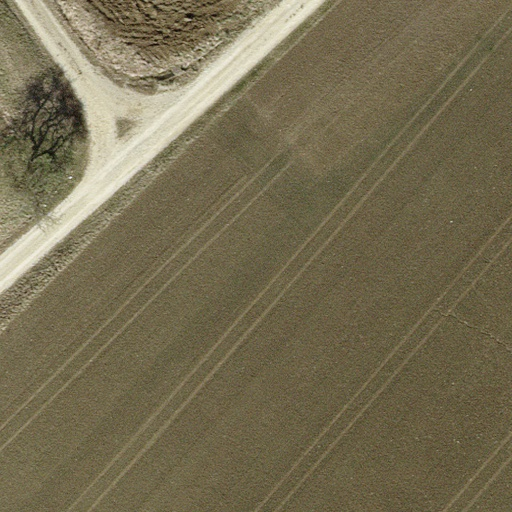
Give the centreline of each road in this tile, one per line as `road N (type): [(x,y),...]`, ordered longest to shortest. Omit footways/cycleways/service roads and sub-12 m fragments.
road 1 (track): [(307,0),(0,281)]
road 2 (track): [(36,0),(136,155)]
